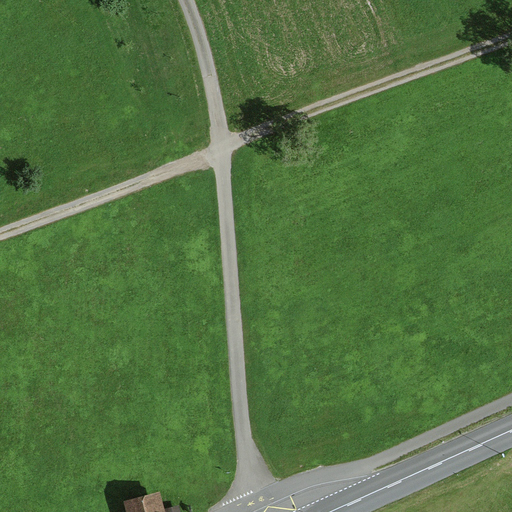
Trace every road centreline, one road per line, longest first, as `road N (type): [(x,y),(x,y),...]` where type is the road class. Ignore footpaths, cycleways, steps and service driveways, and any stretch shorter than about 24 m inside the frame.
road 1 (track): [(0,233),(511,40)]
road 2 (secondary): [(511,430),(330,511)]
